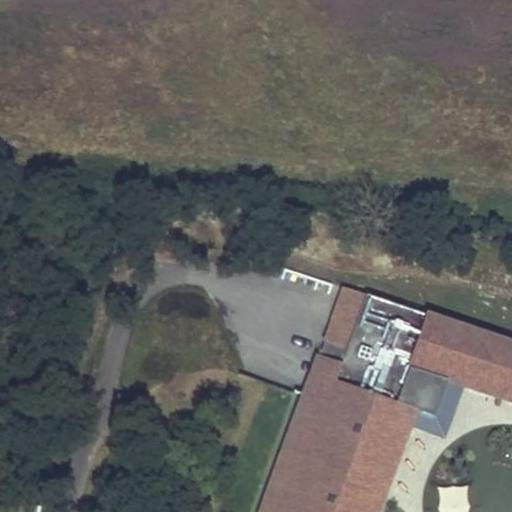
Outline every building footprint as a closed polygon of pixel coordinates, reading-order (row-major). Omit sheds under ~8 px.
[(445,380),(462,328),(366,296),(348,351),(327,343),(321,358),(343,365),(339,377),(417,406),(415,412),(433,418),(439,399),(445,380)] [(511,402),(511,343),(462,328),(445,380),(476,391),(511,402)] [(265,511),(292,511),(339,377),(343,365),(321,358),(319,357),(265,511)] [(377,511),(415,412),(417,406),(339,377),(292,511),(377,511)] [(435,488),(436,511),(465,511),(464,486),(435,488)]
